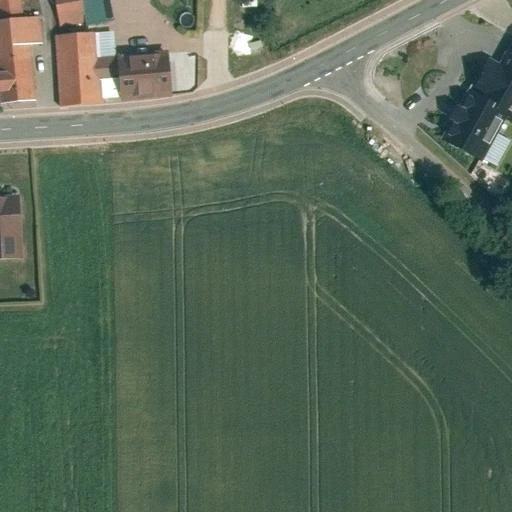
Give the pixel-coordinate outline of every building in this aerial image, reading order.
[(0,0),(0,104),(37,100),(30,43),(40,41),(37,16),(20,17),(17,0),(0,0)] [(83,0),(54,0),(61,102),(175,95),(172,43),(118,46),(117,27),(86,29),(83,0)] [(83,0),(86,29),(117,27),(112,0),(83,0)] [(481,58),(435,139),(495,173),(511,146),(492,135),(511,101),(511,35),(495,66),(481,58)] [(17,197),(0,198),(0,260),(20,259),(17,197)]
